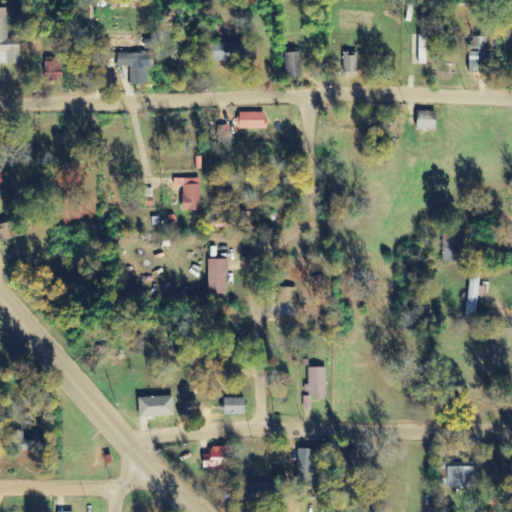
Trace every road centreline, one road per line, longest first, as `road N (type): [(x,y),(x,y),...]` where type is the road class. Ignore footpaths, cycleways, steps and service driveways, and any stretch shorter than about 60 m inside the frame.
road 1 (residential): [(0,104),(511,102)]
road 2 (residential): [(511,429),(158,431),(133,466)]
road 3 (residential): [(259,428),(263,278),(271,247),(300,224),(313,200),(309,99)]
road 4 (tertiary): [(187,511),(133,466),(0,300)]
